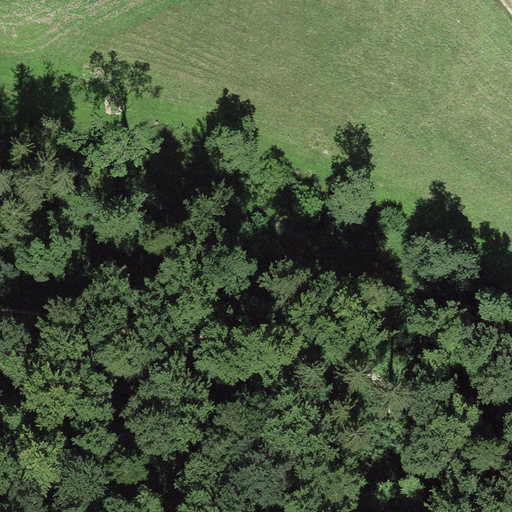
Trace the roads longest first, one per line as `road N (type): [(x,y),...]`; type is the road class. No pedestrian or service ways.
road 1 (track): [(0,77),(200,125),(290,157),(511,262)]
road 2 (track): [(511,468),(373,384),(268,352),(0,317)]
